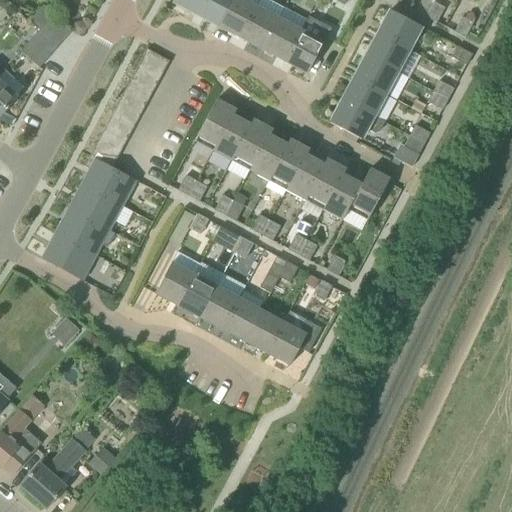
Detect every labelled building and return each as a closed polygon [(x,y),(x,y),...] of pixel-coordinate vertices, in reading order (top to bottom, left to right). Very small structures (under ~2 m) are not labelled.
[(202,0),(173,0),(172,2),(195,14),(202,0)] [(202,0),(195,14),(217,26),(231,0),(202,0)] [(243,0),(231,0),(217,26),(240,38),(257,7),(243,0)] [(421,0),(416,12),(426,17),(434,3),(429,0),(421,0)] [(437,23),(445,8),(434,3),(426,17),(437,23)] [(43,5),(29,21),(40,30),(45,24),(53,15),(46,8),(43,5)] [(279,19),(257,7),(240,38),(262,50),(279,19)] [(390,11),(378,33),(409,50),(421,28),(390,11)] [(53,15),(45,24),(63,40),(71,32),(72,31),(53,15)] [(462,18),(454,33),(465,38),(473,23),(462,18)] [(279,19),(262,50),(284,62),(301,31),(279,19)] [(55,50),(63,40),(45,24),(40,30),(37,34),(55,50)] [(324,43),(301,31),(284,62),(307,74),(324,43)] [(366,56),(397,73),(409,50),(378,33),(366,56)] [(47,59),(55,50),(37,34),(29,43),(47,59)] [(47,59),(29,43),(20,52),(39,68),(47,59)] [(451,58),(466,66),(472,55),(457,47),(451,58)] [(164,72),(169,62),(147,50),(141,60),(164,72)] [(385,95),(397,73),(366,56),(354,78),(385,95)] [(158,83),(164,72),(141,60),(135,71),(158,83)] [(152,94),(158,83),(135,71),(130,82),(152,94)] [(342,101),(373,118),(385,95),(354,78),(342,101)] [(439,81),(433,92),(448,100),(454,89),(439,81)] [(0,82),(0,116),(17,97),(0,82)] [(146,104),(152,94),(130,82),(124,92),(146,104)] [(141,115),(146,104),(124,92),(118,103),(141,115)] [(442,110),(448,100),(433,92),(427,103),(442,110)] [(194,141),(213,151),(235,110),(216,100),(194,141)] [(373,118),(342,101),(330,123),(361,140),(367,129),(374,133),(378,132),(383,123),(373,118)] [(135,126),(141,115),(118,103),(113,114),(135,126)] [(213,151),(231,161),(253,120),(235,110),(213,151)] [(129,136),(135,126),(113,114),(107,125),(129,136)] [(250,171),(272,130),(253,120),(231,161),(250,171)] [(123,147),(129,136),(107,125),(101,135),(123,147)] [(415,126),(409,137),(424,144),(430,134),(415,126)] [(290,140),(272,130),(250,171),(268,181),(290,140)] [(118,158),(123,147),(101,135),(95,146),(118,158)] [(418,155),(424,144),(409,137),(402,150),(398,148),(393,157),(401,161),(412,167),(418,155)] [(290,140),(268,181),(287,191),(309,150),(290,140)] [(90,157),(112,169),(118,158),(95,146),(90,157)] [(309,150),(287,191),(305,201),(327,160),(309,150)] [(90,157),(84,167),(90,170),(93,172),(85,187),(122,207),(124,203),(130,192),(125,189),(130,179),(112,169),(90,157)] [(305,201),(324,211),(346,170),(327,160),(305,201)] [(348,209),(347,210),(367,221),(389,180),(370,169),(364,180),(348,209)] [(364,180),(346,170),(324,211),(342,221),(342,220),(347,210),(348,209),(364,180)] [(178,191),(188,197),(196,182),(186,176),(178,191)] [(196,182),(188,197),(199,202),(207,188),(196,182)] [(80,196),(72,211),(109,231),(113,225),(107,222),(113,211),(118,214),(121,208),(122,207),(85,187),(81,185),(77,194),(80,196)] [(237,194),(233,201),(243,207),(247,200),(237,194)] [(222,196),(214,211),(225,216),(233,201),(222,196)] [(233,201),(225,216),(235,222),(243,207),(233,201)] [(67,220),(59,235),(91,253),(96,255),(98,252),(102,245),(107,248),(114,234),(109,231),(72,211),(68,209),(65,214),(64,218),(67,220)] [(200,235),(208,220),(197,215),(189,229),(200,235)] [(259,215),(251,230),(262,236),(270,221),(259,215)] [(280,227),(270,221),(262,236),(272,242),(280,227)] [(212,224),(208,232),(215,236),(219,228),(212,224)] [(53,246),(45,261),(82,281),(89,269),(83,267),(91,253),(59,235),(55,233),(50,244),(53,246)] [(232,233),(224,248),(234,254),(242,239),(232,233)] [(288,250),(298,255),(306,241),(296,235),(288,250)] [(253,245),(242,239),(234,254),(245,259),(253,245)] [(317,247),(306,241),(298,255),(309,261),(317,247)] [(158,288),(155,294),(177,306),(194,275),(200,265),(177,252),(176,254),(158,288)] [(334,256),(326,271),(337,277),(345,262),(334,256)] [(276,257),(269,272),(260,287),(271,292),(279,277),(287,263),(276,257)] [(290,283),(297,268),(287,263),(279,277),(290,283)] [(216,287),(194,275),(177,306),(200,318),(216,287)] [(316,290),(321,282),(310,276),(305,284),(316,290)] [(324,301),(332,287),(321,281),(321,282),(316,290),(313,296),(324,301)] [(239,299),(216,287),(200,318),(222,330),(239,299)] [(244,342),(261,311),(239,299),(222,330),(244,342)] [(244,342),(267,354),(284,323),(261,311),(244,342)] [(267,354),(289,366),(299,348),(308,353),(321,329),(303,319),(297,330),(284,323),(267,354)] [(52,334),(65,347),(78,333),(65,320),(52,334)] [(91,336),(81,346),(90,355),(100,345),(91,336)] [(129,391),(143,403),(152,392),(139,380),(129,391)] [(16,415),(0,434),(0,468),(11,478),(41,444),(24,428),(28,424),(31,421),(20,411),(16,415)] [(84,426),(74,435),(86,448),(96,439),(84,426)] [(31,473),(20,486),(39,502),(46,509),(65,488),(63,486),(77,471),(71,466),(85,451),(72,440),(71,439),(44,470),(38,465),(31,473)] [(102,449),(88,465),(100,476),(114,460),(102,449)]
